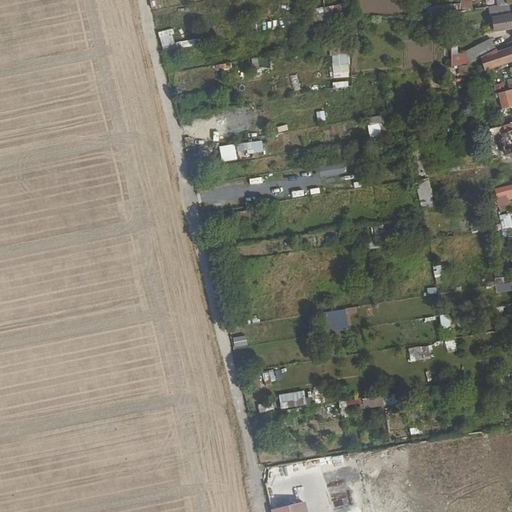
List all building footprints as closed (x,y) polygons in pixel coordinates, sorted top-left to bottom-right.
[(462,1),(461,12),(470,10),(471,2),(462,1)] [(511,15),(493,19),(495,31),(511,28),(511,15)] [(160,47),(174,45),(172,29),(158,30),(160,47)] [(172,48),(195,44),(194,39),(171,43),(172,48)] [(491,41),(462,56),(455,57),(451,58),(453,68),(467,67),(468,66),(489,55),(496,51),(491,41)] [(489,55),(495,67),(511,62),(511,48),(499,54),(497,51),(496,51),(489,55)] [(348,54),(332,54),(331,77),(348,77),(348,54)] [(255,77),(261,76),(256,57),(251,58),(255,77)] [(331,82),(332,89),(348,88),(347,80),(331,82)] [(499,93),(503,110),(511,107),(511,90),(499,93)] [(250,113),(270,108),(268,102),(249,107),(250,113)] [(317,122),(325,121),(324,110),(316,111),(317,122)] [(366,117),(369,134),(385,131),(382,115),(366,117)] [(206,126),(208,132),(245,122),(244,116),(206,126)] [(511,124),(497,128),(505,155),(511,153),(511,124)] [(489,138),(499,135),(497,128),(487,130),(489,138)] [(262,141),(237,142),(237,154),(263,153),(262,141)] [(219,145),(221,161),(236,159),(234,144),(219,145)] [(420,161),(417,148),(407,150),(411,163),(414,177),(424,174),(420,161)] [(343,163),(318,165),(319,175),(344,173),(343,163)] [(430,178),(416,179),(419,208),(433,206),(430,178)] [(288,183),(273,184),(275,199),(289,198),(288,183)] [(511,184),(493,190),(495,200),(511,195),(511,184)] [(498,215),(502,229),(511,225),(511,222),(509,212),(498,215)] [(382,225),(372,226),(373,235),(382,235),(382,225)] [(365,242),(367,249),(379,247),(378,239),(365,242)] [(435,284),(443,283),(440,265),(432,266),(435,284)] [(328,333),(349,327),(344,308),(323,313),(328,333)] [(439,315),(441,330),(450,329),(448,314),(439,315)] [(455,349),(453,340),(445,342),(447,351),(455,349)] [(408,360),(431,359),(430,345),(407,346),(408,360)] [(264,382),(275,379),(273,370),(261,373),(264,382)] [(280,408),(308,404),(305,390),(278,394),(280,408)] [(273,408),(271,401),(256,405),(259,413),(273,408)] [(410,434),(420,433),(419,426),(409,427),(410,434)] [(300,490),(314,495),(316,488),(302,483),(300,490)] [(346,483),(328,486),(330,498),(348,495),(346,483)]
